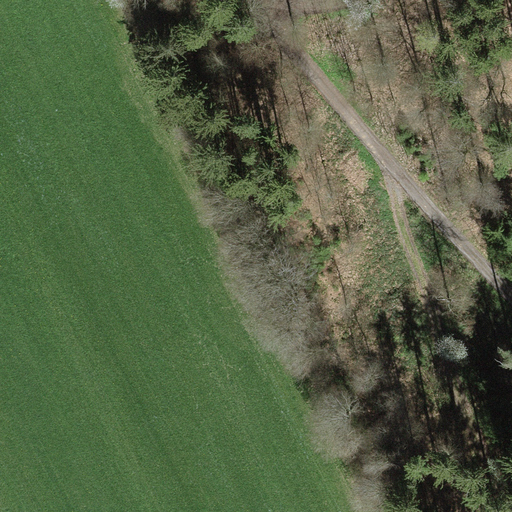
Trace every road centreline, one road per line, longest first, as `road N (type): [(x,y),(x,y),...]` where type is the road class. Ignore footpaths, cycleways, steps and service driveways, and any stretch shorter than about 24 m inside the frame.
road 1 (track): [(511,297),(251,0)]
road 2 (track): [(394,171),(406,238),(511,502)]
